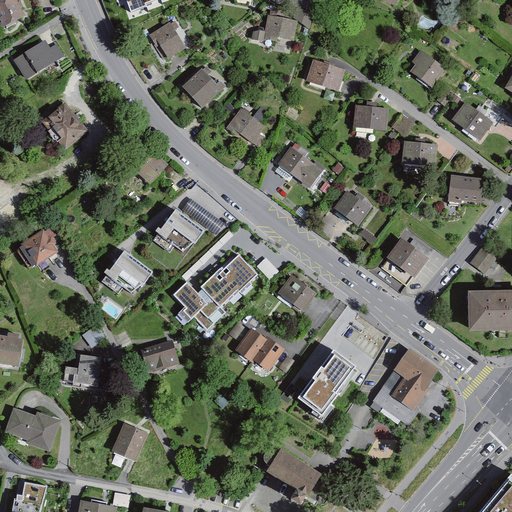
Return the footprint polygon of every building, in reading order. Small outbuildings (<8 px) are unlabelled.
[(16,0),(15,0),(0,8),(0,20),(6,31),(27,20),(16,0)] [(143,0),(126,0),(131,12),(146,7),(145,4),(143,0)] [(314,15),(296,9),(293,19),(309,31),(314,15)] [(278,14),(271,12),(270,18),(269,18),(266,34),(259,33),(253,35),(252,41),(263,43),(263,41),(275,43),(276,39),(293,43),(296,23),(277,20),(278,14)] [(175,23),(150,38),(156,47),(158,46),(167,60),(184,49),(173,31),(178,28),(175,23)] [(66,58),(58,46),(51,51),(46,43),(16,63),(28,83),(66,58)] [(445,71),(421,54),(414,64),(418,67),(412,74),(432,89),(445,71)] [(344,73),(314,63),(307,84),(337,94),(344,73)] [(217,87),(204,73),(186,89),(204,109),(226,87),(222,83),(217,87)] [(455,94),(448,89),(438,102),(446,107),(455,94)] [(87,132),(65,105),(43,122),(66,149),(87,132)] [(484,119),(466,107),(454,123),(481,142),(493,125),(497,128),(503,120),(490,110),(484,119)] [(388,112),(357,109),(355,130),(385,133),(388,112)] [(263,129),(241,113),(227,130),(237,137),(239,135),(252,144),(252,143),(256,146),(258,147),(264,140),(258,136),(263,129)] [(415,126),(403,117),(394,129),(405,138),(415,126)] [(436,149),(406,146),(404,167),(434,170),(436,149)] [(322,173),(291,151),(279,167),(284,170),(310,189),(322,173)] [(172,169),(157,155),(141,173),(156,187),(172,169)] [(483,184),(452,181),(450,204),(462,205),(462,203),(481,205),(483,184)] [(369,212),(347,196),(335,212),(347,221),(358,228),(369,212)] [(226,223),(191,199),(180,214),(216,239),(226,223)] [(180,214),(176,212),(161,233),(159,231),(156,233),(184,253),(191,244),(195,245),(205,233),(180,214)] [(379,242),(365,231),(360,237),(374,248),(379,242)] [(44,235),(24,249),(38,269),(58,256),(54,250),(57,248),(53,242),(50,243),(44,235)] [(427,263),(402,245),(383,270),(407,288),(427,263)] [(500,257),(486,247),(472,265),(486,275),(500,257)] [(153,275),(124,253),(109,275),(106,273),(104,275),(132,295),(139,286),(143,287),(153,275)] [(258,275),(239,255),(222,272),(221,270),(201,289),(198,296),(187,283),(173,295),(187,311),(183,314),(191,320),(196,318),(208,332),(227,313),(221,308),(238,291),(242,293),(258,275)] [(257,266),(269,279),(278,271),(266,258),(257,266)] [(316,296),(293,278),(280,295),(303,313),(316,296)] [(261,293),(254,287),(247,294),(254,301),(261,293)] [(511,294),(471,296),(472,333),(511,331),(511,294)] [(90,346),(104,340),(100,331),(86,336),(90,346)] [(265,343),(249,331),(232,354),(248,366),(250,363),(265,343)] [(9,339),(0,337),(0,361),(19,364),(22,342),(18,341),(18,335),(10,334),(9,339)] [(51,349),(45,335),(37,339),(43,352),(51,349)] [(265,343),(250,363),(266,375),(282,353),(266,341),(265,343)] [(177,366),(171,345),(140,355),(146,376),(177,366)] [(354,369),(336,355),(324,371),(322,370),(313,382),(316,384),(303,401),(324,416),(338,397),(335,395),(354,369)] [(437,376),(409,356),(396,375),(406,382),(394,400),(413,414),(426,396),(424,394),(437,376)] [(102,359),(81,357),(80,370),(66,368),(65,384),(116,390),(118,366),(109,365),(108,373),(101,373),(102,359)] [(406,382),(396,375),(375,406),(409,430),(418,417),(413,414),(394,400),(406,382)] [(36,420),(14,413),(7,434),(30,441),(29,445),(49,452),(59,424),(37,417),(36,420)] [(148,436),(126,427),(115,452),(133,460),(136,462),(148,436)] [(322,476),(283,451),(280,455),(277,453),(273,452),(270,454),(267,457),(266,461),(266,465),(268,467),(272,469),(269,474),(298,492),(295,498),(304,504),(322,476)] [(511,511),(511,478),(482,511),(511,511)] [(40,511),(47,488),(25,483),(23,497),(17,497),(17,500),(15,500),(12,511),(40,511)] [(130,498),(115,496),(113,508),(128,511),(130,498)]
